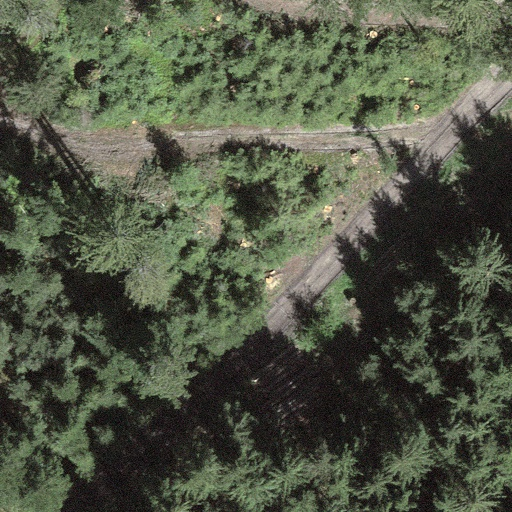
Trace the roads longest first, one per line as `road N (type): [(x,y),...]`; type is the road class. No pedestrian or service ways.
road 1 (track): [(511,69),(73,511)]
road 2 (track): [(0,122),(118,143),(447,133)]
